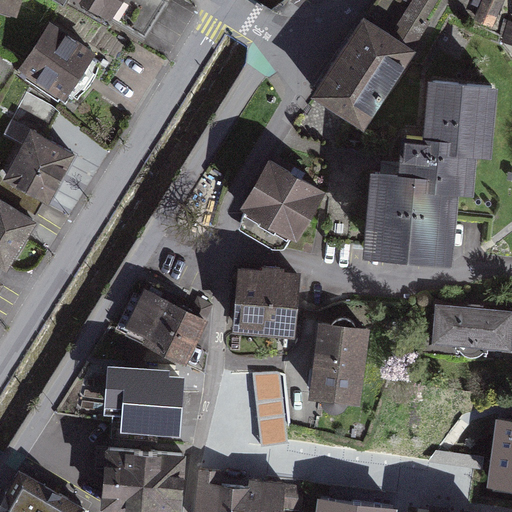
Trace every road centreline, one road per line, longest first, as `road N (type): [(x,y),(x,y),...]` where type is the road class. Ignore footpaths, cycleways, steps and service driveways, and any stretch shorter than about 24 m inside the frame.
road 1 (residential): [(0,359),(222,1)]
road 2 (residential): [(0,479),(160,226)]
road 3 (residential): [(228,255),(292,258),(326,272),(398,280),(438,281),(463,264),(511,268)]
road 4 (residential): [(228,255),(189,511)]
road 5 (residential): [(160,226),(288,40)]
road 6 (residential): [(289,102),(232,208),(228,255)]
